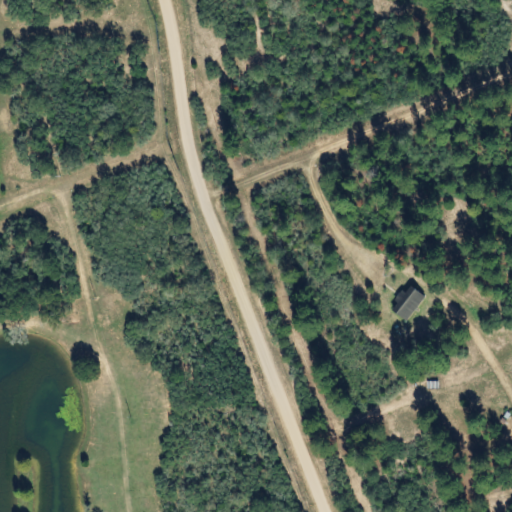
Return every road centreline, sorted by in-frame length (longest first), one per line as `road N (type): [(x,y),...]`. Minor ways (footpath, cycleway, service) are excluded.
road 1 (residential): [(371,511),(241,158),(172,10)]
road 2 (residential): [(333,511),(207,188),(169,0)]
road 3 (residential): [(511,79),(360,141),(241,158)]
